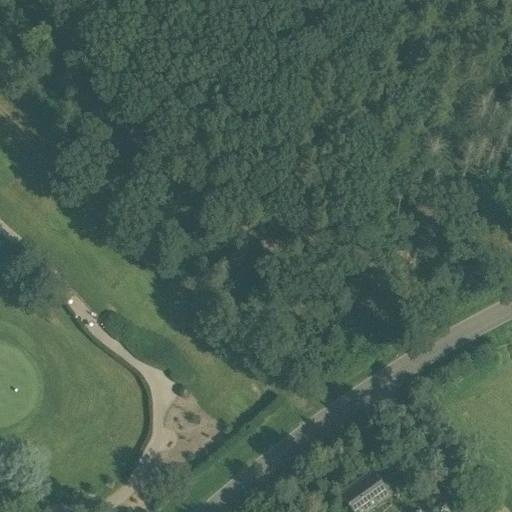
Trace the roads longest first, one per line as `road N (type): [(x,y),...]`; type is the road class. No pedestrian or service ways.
road 1 (track): [(321,425),(0,95)]
road 2 (secondary): [(511,307),(383,382),(211,511)]
